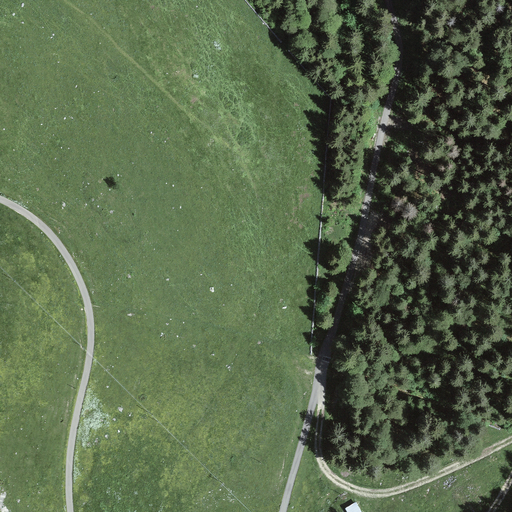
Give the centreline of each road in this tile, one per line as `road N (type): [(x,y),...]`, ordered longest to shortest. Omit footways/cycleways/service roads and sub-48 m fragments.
road 1 (track): [(390,0),(395,43),(384,116),(283,511)]
road 2 (track): [(69,511),(72,439),(92,350),(88,303),(70,259),(40,222),(0,198)]
road 3 (track): [(511,439),(412,484),(357,491),(322,460),(320,377)]
